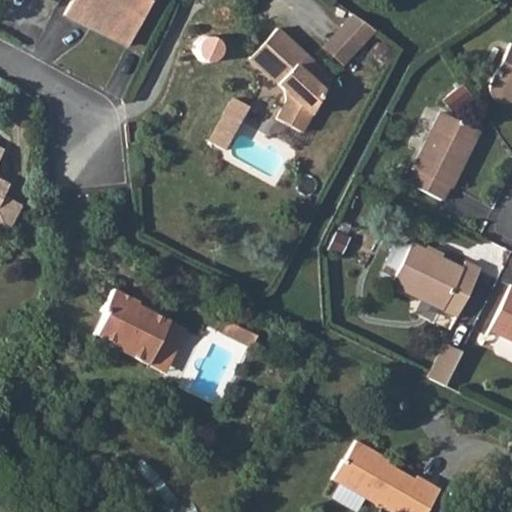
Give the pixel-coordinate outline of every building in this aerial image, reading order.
[(71,0),(63,19),(89,32),(105,0),(71,0)] [(105,0),(89,32),(125,50),(150,0),(105,0)] [(347,19),(336,33),(356,52),(369,35),(347,19)] [(307,68),(316,77),(314,84),(322,94),(327,87),(356,52),(336,33),(307,68)] [(244,64),(278,94),(280,108),(270,123),(295,139),(322,94),(314,84),(316,77),(307,68),(272,34),(244,64)] [(192,54),(194,60),(197,64),(202,65),(211,65),(217,60),(220,54),(220,47),(216,41),(211,39),(206,38),(201,39),(197,42),(194,46),(192,54)] [(511,49),(510,49),(491,86),(490,93),(491,101),(493,107),(497,111),(502,111),(508,110),(511,106),(511,49)] [(230,98),(204,141),(218,150),(245,107),(230,98)] [(412,176),(451,195),(478,139),(439,120),(412,176)] [(0,234),(4,237),(18,209),(0,199),(0,198),(5,188),(0,185),(0,234)] [(395,278),(410,242),(399,238),(385,274),(395,278)] [(392,290),(457,322),(481,274),(467,267),(464,274),(412,248),(392,290)] [(95,333),(117,344),(121,353),(162,372),(182,328),(133,307),(136,302),(110,288),(98,310),(103,313),(95,333)] [(491,334),(511,344),(511,288),(491,334)] [(427,381),(446,390),(461,359),(441,350),(427,381)] [(322,483),(368,511),(421,511),(431,495),(407,479),(404,485),(374,466),(371,472),(364,466),(368,459),(348,445),(337,467),(332,464),(322,483)]
